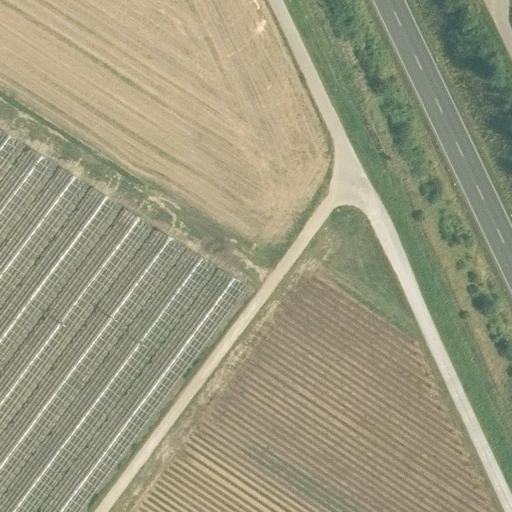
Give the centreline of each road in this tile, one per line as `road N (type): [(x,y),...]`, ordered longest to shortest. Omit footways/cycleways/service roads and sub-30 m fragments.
road 1 (track): [(274,0),(354,169),(99,511)]
road 2 (track): [(511,507),(354,169)]
road 3 (secondary): [(511,275),(383,0)]
